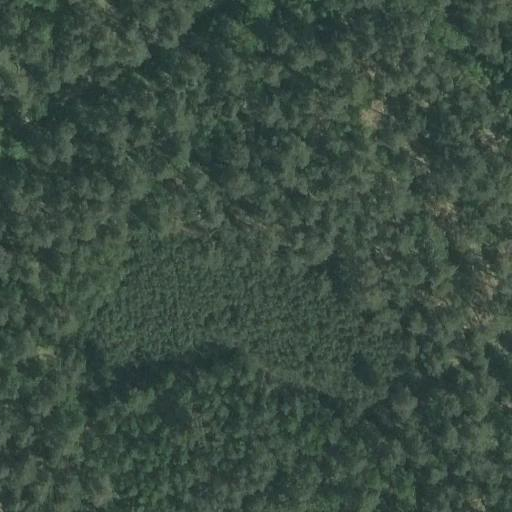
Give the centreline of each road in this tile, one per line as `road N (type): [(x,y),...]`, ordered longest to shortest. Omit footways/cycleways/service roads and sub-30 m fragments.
road 1 (track): [(511,323),(337,0)]
road 2 (track): [(220,0),(0,134)]
